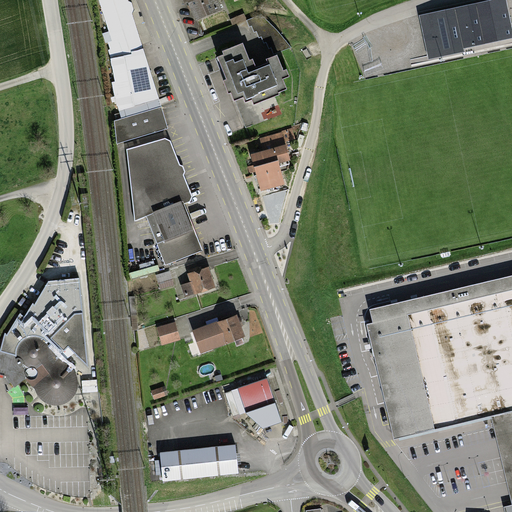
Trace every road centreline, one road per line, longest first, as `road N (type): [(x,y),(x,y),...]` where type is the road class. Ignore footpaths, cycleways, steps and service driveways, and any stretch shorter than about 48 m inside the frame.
road 1 (unclassified): [(254,253),(279,241),(287,225),(334,47),(450,0)]
road 2 (primary): [(254,253),(154,0)]
road 3 (residential): [(0,312),(61,188),(62,70)]
road 4 (primary): [(335,439),(254,253)]
road 5 (primary): [(254,253),(312,447)]
road 6 (residential): [(287,481),(157,511)]
